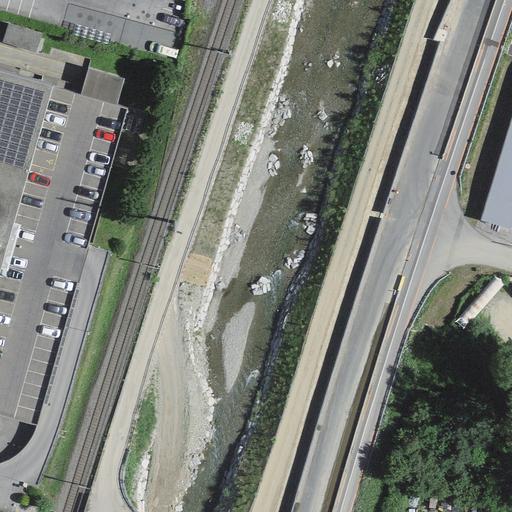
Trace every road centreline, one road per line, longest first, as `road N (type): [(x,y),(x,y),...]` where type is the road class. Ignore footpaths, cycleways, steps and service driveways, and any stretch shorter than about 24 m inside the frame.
road 1 (motorway): [(485,0),(321,511)]
road 2 (unclassified): [(104,511),(262,0)]
